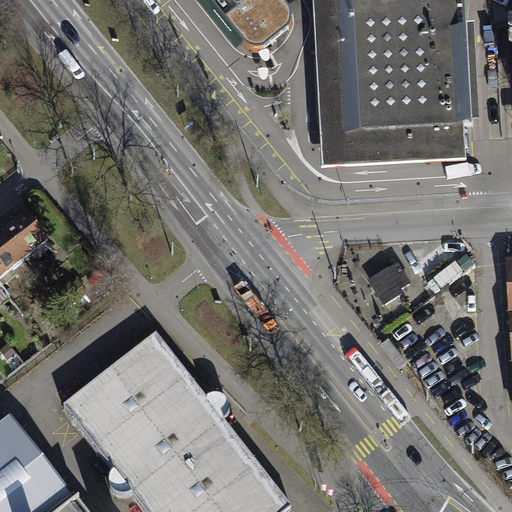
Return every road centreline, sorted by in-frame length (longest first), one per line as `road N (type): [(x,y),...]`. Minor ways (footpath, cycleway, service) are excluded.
road 1 (secondary): [(236,252),(428,488)]
road 2 (residential): [(236,252),(315,234),(511,223)]
road 3 (secondary): [(121,107),(236,252)]
road 4 (residential): [(0,202),(121,107)]
road 5 (secondary): [(35,0),(121,107)]
